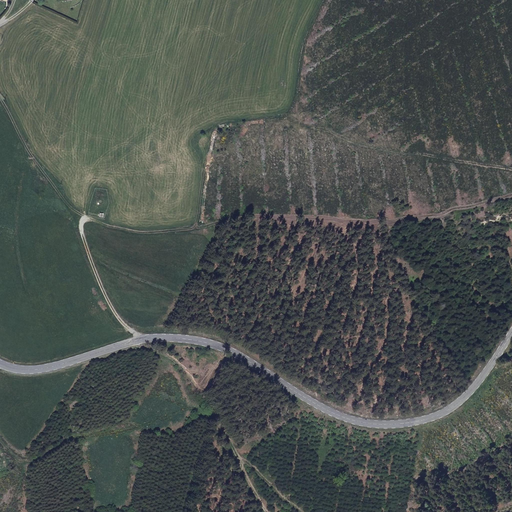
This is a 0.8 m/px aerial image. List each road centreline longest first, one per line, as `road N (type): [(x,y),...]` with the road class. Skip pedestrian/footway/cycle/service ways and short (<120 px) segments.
road 1 (secondary): [(0,362),(35,370),(155,337),(185,338),(243,357),(326,410),(408,424),(461,398),(511,331)]
road 2 (track): [(277,511),(199,371),(155,337)]
